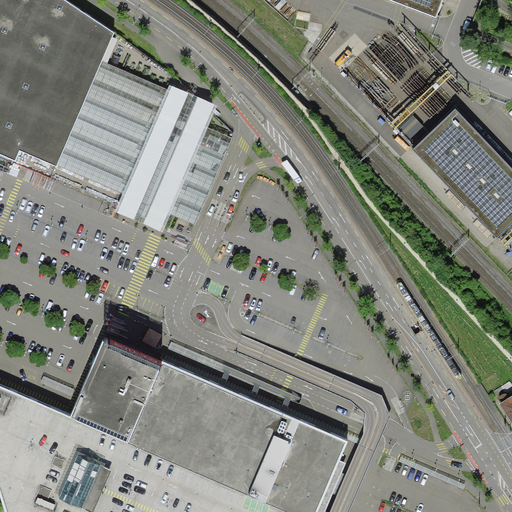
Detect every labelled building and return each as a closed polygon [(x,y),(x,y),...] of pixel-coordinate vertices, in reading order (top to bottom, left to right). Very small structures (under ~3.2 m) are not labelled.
[(114,31),(67,0),(0,0),(0,152),(15,159),(20,148),(134,197),(129,209),(141,214),(153,219),(158,208),(195,223),(225,154),(87,94),(114,31)] [(394,0),(434,15),(440,0),(394,0)] [(511,221),(511,163),(455,105),(410,147),(496,237),(511,221)] [(70,413),(0,382),(0,491),(6,511),(315,511),(348,438),(162,358),(153,379),(135,372),(137,368),(128,365),(119,361),(118,364),(96,355),(70,413)] [(495,374),(484,381),(492,394),(504,387),(495,374)] [(511,395),(510,397),(508,394),(507,395),(506,393),(505,393),(504,393),(503,393),(502,394),(501,394),(500,395),(500,396),(500,398),(502,402),(502,403),(505,407),(508,413),(508,415),(510,418),(511,418),(511,395)]
